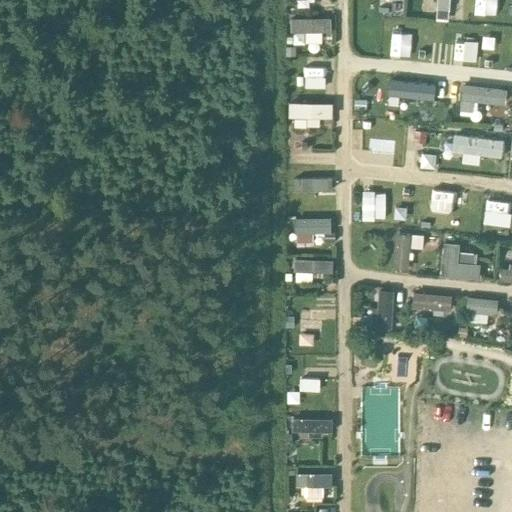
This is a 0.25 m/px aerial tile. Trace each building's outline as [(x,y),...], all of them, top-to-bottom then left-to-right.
[(437,0),(437,16),(451,16),(451,0),(437,0)] [(483,17),(483,0),(467,0),(467,17),(483,17)] [(291,29),(332,29),(332,15),(291,15),(291,29)] [(431,35),(431,21),(399,21),(399,34),(431,35)] [(324,41),(323,30),(307,30),(308,41),(324,41)] [(479,60),(493,60),(494,32),(480,31),(479,60)] [(462,55),(463,36),(443,35),(442,55),(462,55)] [(307,64),(306,86),(327,87),(328,65),(307,64)] [(391,76),(389,92),(434,99),(437,83),(391,76)] [(474,110),(475,102),(507,102),(507,85),(461,84),(461,109),(474,110)] [(314,116),(334,116),(334,101),(290,100),(290,115),(314,115),(314,116)] [(389,137),(390,120),(354,120),(354,136),(389,137)] [(410,139),(427,141),(428,129),(411,128),(410,139)] [(503,156),(506,138),(454,131),(451,149),(464,151),(462,161),(480,163),(481,152),(503,156)] [(292,139),(293,159),(310,159),(309,139),(292,139)] [(422,152),(422,167),(438,167),(438,152),(422,152)] [(292,196),(333,196),(334,175),(292,175),(292,196)] [(357,201),(356,216),(395,217),(395,202),(357,201)] [(295,216),(297,244),(314,243),(314,231),(333,231),(332,214),(295,216)] [(423,246),(423,233),(396,232),(395,268),(410,268),(411,246),(423,246)] [(480,276),(481,260),(459,260),(459,240),(443,240),(442,275),(480,276)] [(295,280),(314,280),(314,270),(334,270),(335,256),(295,256),(295,280)] [(511,264),(501,263),(500,279),(511,280),(511,264)] [(377,328),(394,328),(395,288),(378,288),(377,328)] [(413,308),(452,309),(453,292),(413,292),(413,308)] [(488,322),(488,311),(499,311),(499,296),(472,295),(471,321),(488,322)] [(302,309),(302,332),(322,332),(323,309),(302,309)] [(303,387),(323,387),(323,367),(303,368),(303,387)] [(360,408),(383,409),(383,418),(397,418),(398,393),(360,392),(360,408)] [(293,417),(292,430),(334,430),(334,417),(293,417)] [(396,462),(397,446),(363,445),(363,462),(396,462)] [(324,497),(325,485),(333,486),(333,472),(297,472),(297,486),(307,486),(307,497),(324,497)]
